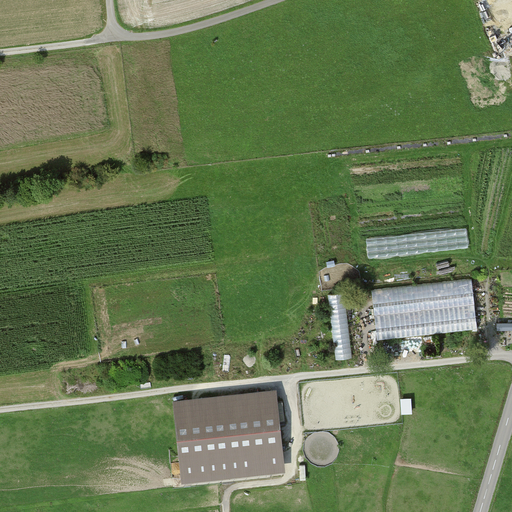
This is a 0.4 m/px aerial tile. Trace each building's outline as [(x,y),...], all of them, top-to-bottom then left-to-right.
[(511,18),(511,0),(494,0),(479,7),(489,28),(511,18)] [(472,282),(373,294),(379,340),(477,328),(472,282)] [(332,294),(335,359),(352,358),(348,293),(332,294)] [(282,469),(273,392),(174,404),(183,480),(282,469)] [(404,413),(414,413),(413,397),(403,398),(404,413)]
